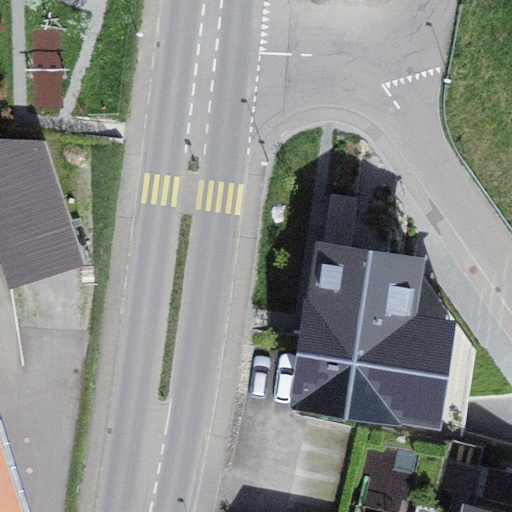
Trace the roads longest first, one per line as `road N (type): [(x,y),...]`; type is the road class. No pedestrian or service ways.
road 1 (secondary): [(209,50),(144,511)]
road 2 (residential): [(377,56),(406,128),(511,277)]
road 3 (residential): [(209,50),(377,56)]
